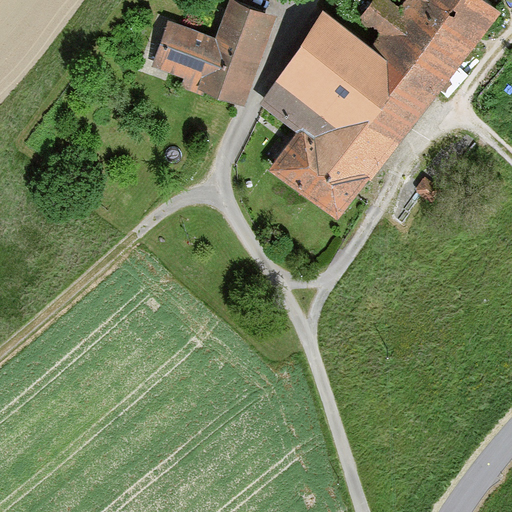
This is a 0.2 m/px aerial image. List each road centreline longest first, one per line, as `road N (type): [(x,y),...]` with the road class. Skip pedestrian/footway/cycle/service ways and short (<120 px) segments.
road 1 (track): [(306,336),(329,280),(402,159),(436,119),(463,117),(511,155)]
road 2 (track): [(0,355),(160,214),(225,189)]
